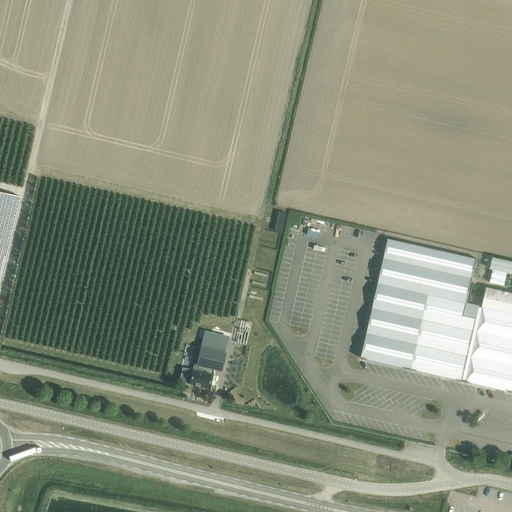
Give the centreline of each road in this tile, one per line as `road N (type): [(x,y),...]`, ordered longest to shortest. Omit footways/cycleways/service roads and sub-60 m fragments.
road 1 (residential): [(449,484),(438,464),(0,362)]
road 2 (unclassified): [(449,484),(366,488),(0,403)]
road 3 (secondary): [(359,511),(80,443),(5,437)]
road 4 (secondary): [(6,458),(89,453),(323,511)]
road 5 (track): [(69,0),(27,186)]
road 6 (track): [(42,511),(49,491),(159,511)]
